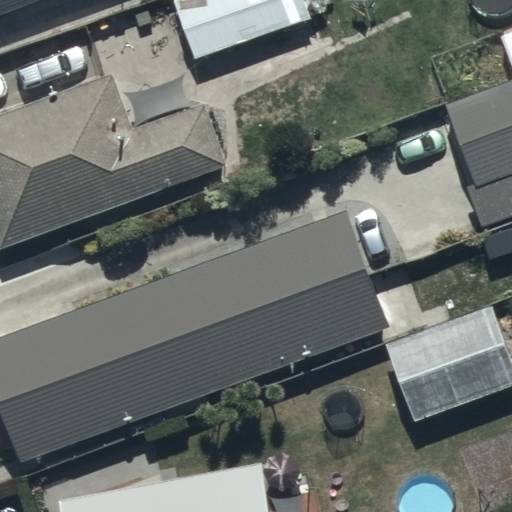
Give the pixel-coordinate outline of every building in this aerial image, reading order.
[(0,0),(0,25),(66,0),(0,0)] [(301,0),(180,0),(175,2),(199,65),(242,49),(254,81),(323,56),(301,0)] [(109,72),(0,113),(0,238),(4,249),(228,164),(205,106),(132,133),(109,72)] [(511,216),(511,81),(445,107),(474,182),(467,184),(484,228),(511,216)] [(347,219),(0,339),(0,404),(22,467),(389,340),(347,219)] [(511,362),(490,307),(387,347),(416,422),(511,384),(511,362)] [(269,511),(260,461),(58,500),(60,511),(269,511)]
